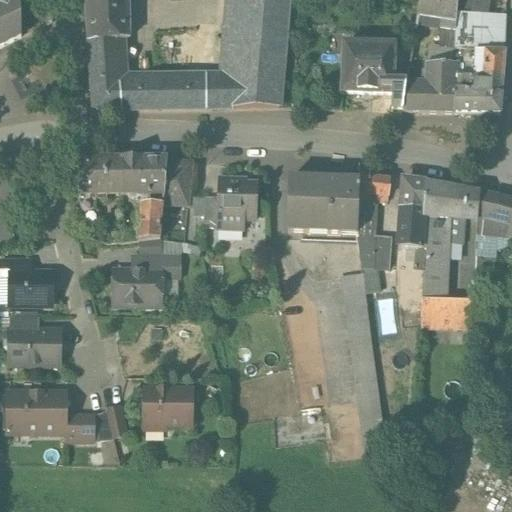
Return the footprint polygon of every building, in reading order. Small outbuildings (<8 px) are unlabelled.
[(0,0),(0,45),(1,49),(21,39),(20,0),(0,0)] [(84,0),(87,41),(118,40),(129,40),(128,0),(84,0)] [(239,0),(234,75),(231,112),(279,111),(287,18),(288,0),(239,0)] [(288,0),(287,18),(295,18),(296,0),(288,0)] [(439,50),(427,49),(426,85),(406,84),(404,97),(401,115),(454,116),(455,77),(456,65),(452,65),(450,65),(456,0),(420,0),(417,17),(442,21),(439,50)] [(468,0),(458,0),(457,13),(467,14),(468,0)] [(487,0),(487,13),(501,14),(501,0),(487,0)] [(467,14),(457,13),(452,65),(456,65),(455,77),(483,78),(485,52),(503,53),(504,18),(467,14)] [(234,75),(205,76),(205,83),(120,84),(118,40),(87,41),(93,114),(198,112),(231,112),(234,75)] [(393,48),(343,47),(341,95),(391,97),(392,69),(393,48)] [(485,52),(483,78),(455,77),(454,116),(499,117),(503,53),(485,52)] [(409,70),(392,69),(391,97),(404,97),(406,84),(409,70)] [(122,161),(75,161),(80,217),(97,215),(95,196),(121,198),(122,161)] [(167,161),(122,161),(121,198),(141,198),(138,234),(137,245),(160,243),(163,207),(167,163),(167,161)] [(191,166),(167,163),(163,207),(187,209),(191,166)] [(21,169),(11,170),(12,183),(22,183),(21,169)] [(389,182),(360,179),(360,184),(359,209),(375,210),(376,203),(388,204),(389,182)] [(240,182),(219,181),(217,201),(216,214),(220,214),(218,230),(240,231),(241,222),(254,223),(256,188),(239,187),(240,182)] [(360,184),(288,181),(287,212),(288,212),(287,234),(358,237),(359,221),(359,209),(360,184)] [(426,187),(403,183),(401,211),(423,212),(426,187)] [(466,194),(426,187),(423,212),(427,212),(426,220),(423,272),(426,272),(426,276),(444,276),(447,223),(449,223),(449,218),(465,219),(466,194)] [(217,201),(205,200),(203,229),(218,230),(220,214),(216,214),(217,201)] [(375,210),(359,209),(359,221),(374,223),(375,210)] [(423,212),(401,211),(400,225),(399,250),(408,250),(407,264),(415,265),(415,271),(423,272),(426,220),(427,212),(423,212)] [(374,223),(359,221),(358,237),(358,242),(363,277),(365,295),(378,293),(375,271),(389,272),(390,243),(374,242),(374,223)] [(138,234),(123,235),(124,246),(137,245),(138,234)] [(178,261),(144,261),(144,274),(160,275),(160,280),(178,280),(178,261)] [(30,262),(0,262),(0,270),(0,281),(10,282),(10,275),(25,276),(30,276),(30,262)] [(144,274),(142,274),(125,273),(125,274),(113,274),(113,308),(160,309),(160,307),(165,302),(165,295),(160,290),(160,280),(160,275),(144,274)] [(25,276),(10,275),(10,282),(10,307),(50,308),(51,276),(30,276),(25,276)] [(426,276),(423,276),(421,304),(442,304),(444,276),(426,276)] [(363,277),(340,280),(365,463),(387,460),(365,295),(363,277)] [(442,304),(421,304),(418,331),(474,331),(475,304),(442,304)] [(37,320),(9,320),(9,333),(37,334),(37,320)] [(9,333),(9,337),(5,341),(4,349),(8,354),(8,367),(59,368),(59,334),(37,334),(9,333)] [(191,393),(144,392),(143,427),(178,428),(182,432),(189,432),(194,428),(195,421),(191,416),(191,393)] [(65,396),(9,395),(9,415),(5,419),(5,427),(9,431),(9,435),(64,436),(65,436),(65,418),(65,396)] [(119,410),(106,413),(112,440),(126,437),(119,410)] [(92,418),(65,418),(65,436),(64,436),(64,444),(92,444),(92,418)]
